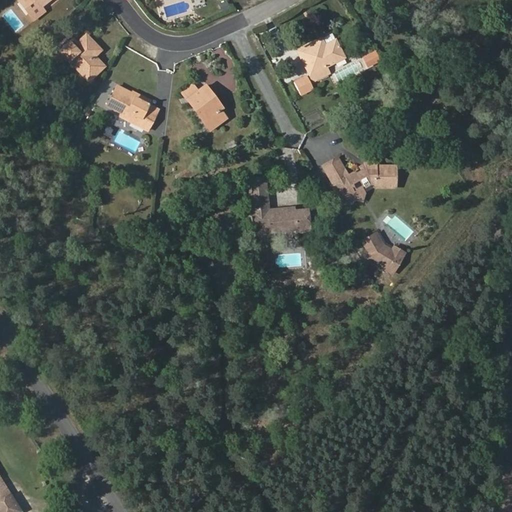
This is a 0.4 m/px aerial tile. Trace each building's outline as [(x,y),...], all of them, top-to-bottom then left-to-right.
[(36,0),(39,3),(29,12),(38,24),(49,15),(46,10),(58,0),(36,0)] [(348,58),(336,34),(301,51),(316,82),(333,75),(329,67),(348,58)] [(72,46),(68,42),(61,49),(91,82),(100,74),(98,72),(104,67),(98,60),(104,53),(89,37),(81,45),(76,50),(72,46)] [(81,45),(76,41),(72,46),(76,50),(81,45)] [(310,76),(298,82),(304,95),(316,89),(310,76)] [(202,93),(197,87),(187,95),(209,124),(224,112),(212,96),(215,95),(209,88),(202,93)] [(137,96),(122,89),(112,108),(127,116),(126,119),(152,132),(161,114),(151,109),(153,107),(139,100),(138,102),(135,101),(137,96)] [(224,112),(227,111),(215,95),(212,96),(224,112)] [(153,107),(154,103),(141,96),(139,100),(153,107)] [(209,124),(215,132),(231,120),(224,112),(209,124)] [(353,179),(342,159),(327,167),(337,183),(339,181),(342,186),(354,207),(359,204),(361,198),(360,196),(375,187),(380,187),(381,188),(383,190),(400,190),(405,185),(401,181),(401,169),(381,169),(381,164),(373,164),(370,167),(371,172),(362,177),(359,176),(353,179)] [(377,194),(383,194),(383,190),(381,188),(380,187),(375,187),(360,196),(361,198),(359,204),(354,207),(356,211),(362,212),(365,201),(377,194)] [(225,190),(213,195),(218,204),(229,199),(225,190)] [(273,211),(271,190),(254,192),(258,226),(274,225),(275,233),(300,231),(300,233),(315,231),(312,211),(299,212),(293,213),(293,209),(273,211)] [(258,226),(259,235),(275,233),(274,225),(258,226)] [(387,248),(380,235),(367,243),(376,259),(385,264),(389,266),(387,269),(397,275),(402,267),(392,261),(396,254),(387,248)] [(410,254),(399,248),(396,254),(392,261),(402,267),(410,254)] [(0,511),(22,511),(13,497),(7,501),(0,489),(0,479),(1,478),(0,475),(0,511)] [(13,497),(1,478),(0,479),(0,489),(7,501),(13,497)]
